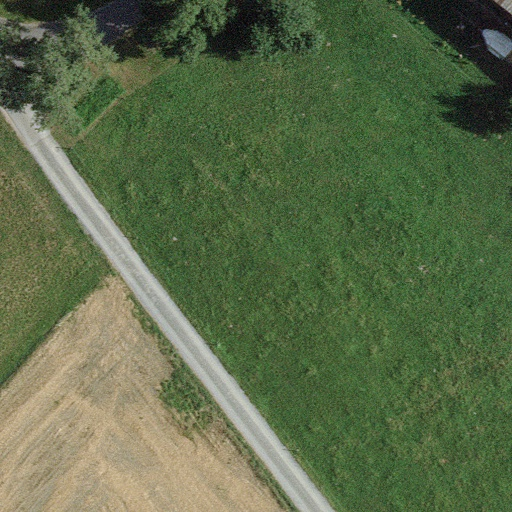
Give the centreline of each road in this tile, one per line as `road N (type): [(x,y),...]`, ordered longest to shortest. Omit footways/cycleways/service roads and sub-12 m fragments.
road 1 (track): [(0,84),(318,511)]
road 2 (unclassified): [(146,0),(81,34),(49,42),(0,38)]
